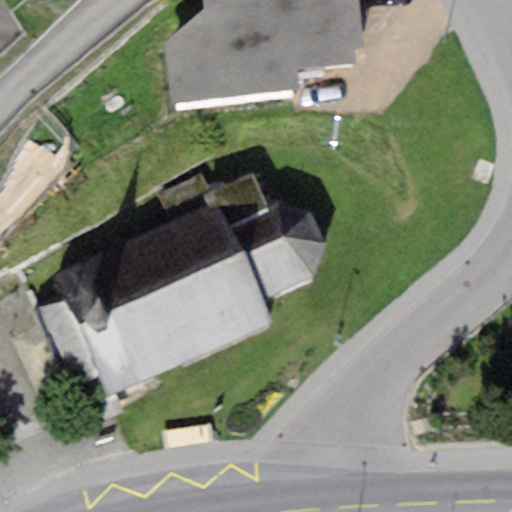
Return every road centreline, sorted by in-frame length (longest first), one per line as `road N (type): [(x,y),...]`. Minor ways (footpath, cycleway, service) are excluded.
road 1 (residential): [(297,511),(306,454),(511,259)]
road 2 (secondary): [(511,502),(322,511)]
